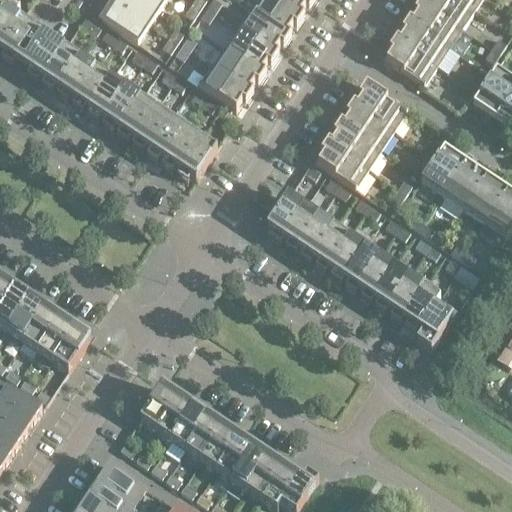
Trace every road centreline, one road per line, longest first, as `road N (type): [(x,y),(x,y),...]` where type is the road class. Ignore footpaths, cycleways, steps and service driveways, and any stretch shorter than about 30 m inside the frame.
road 1 (residential): [(205,255),(375,0)]
road 2 (residential): [(205,255),(0,119)]
road 3 (residential): [(153,333),(352,457)]
road 4 (residential): [(394,387),(205,255)]
road 5 (residential): [(34,511),(153,333)]
road 6 (residential): [(0,232),(153,333)]
road 7 (track): [(421,407),(511,271)]
road 8 (residential): [(511,473),(394,387)]
road 9 (residential): [(74,0),(0,110)]
